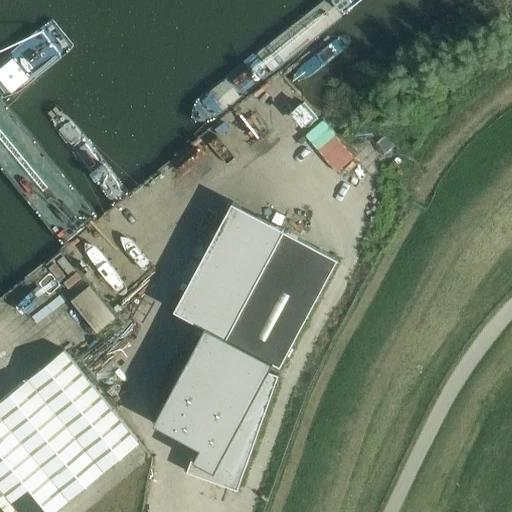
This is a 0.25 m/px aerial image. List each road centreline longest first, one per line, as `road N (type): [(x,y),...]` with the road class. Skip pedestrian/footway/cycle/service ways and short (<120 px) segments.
road 1 (unknown): [(244,511),(353,244),(354,223),(306,171),(263,157),(238,171),(200,221),(175,275),(147,358),(143,398),(171,465)]
road 2 (tertiary): [(511,304),(454,381),(391,511)]
